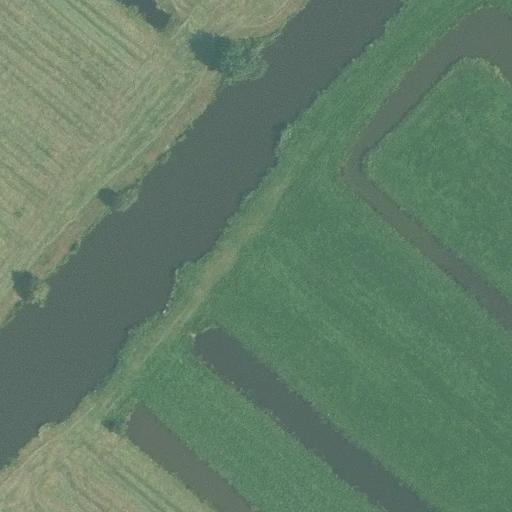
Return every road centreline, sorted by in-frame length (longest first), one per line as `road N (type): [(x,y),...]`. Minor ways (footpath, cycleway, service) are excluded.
road 1 (track): [(274,0),(225,32),(94,198),(0,298)]
road 2 (track): [(18,511),(266,230)]
